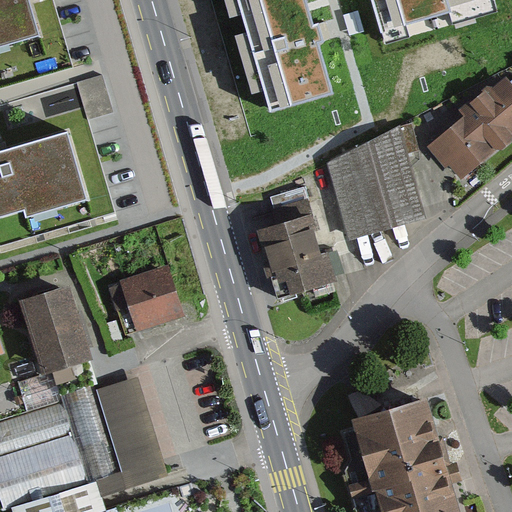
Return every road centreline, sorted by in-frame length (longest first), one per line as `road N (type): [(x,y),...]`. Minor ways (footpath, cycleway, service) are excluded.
road 1 (primary): [(151,0),(262,382)]
road 2 (residential): [(511,174),(323,360),(262,382)]
road 3 (primary): [(262,382),(299,511)]
